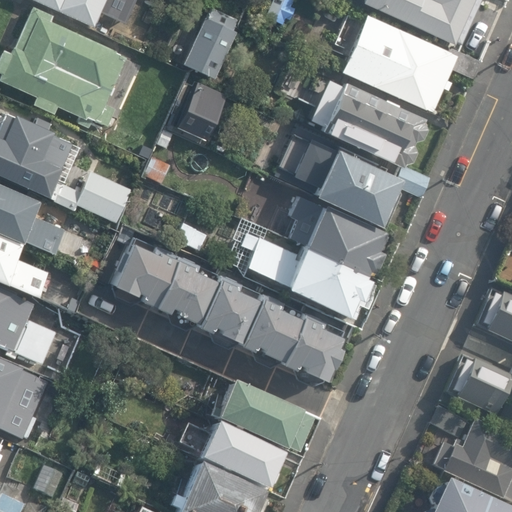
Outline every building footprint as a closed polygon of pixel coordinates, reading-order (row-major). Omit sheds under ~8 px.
[(55,10),(31,0),(10,50),(0,45),(0,77),(35,92),(32,99),(53,108),(57,100),(115,125),(124,104),(108,97),(129,49),(52,16),(55,10)] [(139,0),(42,0),(97,25),(108,0),(122,0),(137,7),(139,0)] [(475,0),(357,0),(455,44),(475,0)] [(232,22),(203,9),(179,59),(208,73),(232,22)] [(456,53),(363,11),(335,72),(428,114),(456,53)] [(421,115),(340,77),(318,123),(399,161),(421,115)] [(212,119),(177,102),(168,122),(202,139),(212,119)] [(73,141),(2,107),(0,111),(0,174),(47,197),(73,141)] [(397,174),(292,126),(269,175),(375,223),(397,174)] [(145,152),(136,172),(163,185),(172,165),(145,152)] [(39,199),(0,182),(0,230),(21,239),(22,235),(58,250),(69,225),(34,210),(39,199)] [(380,229),(291,190),(274,229),(362,268),(380,229)] [(394,236),(400,238),(417,201),(397,192),(380,229),(394,236)] [(178,239),(199,249),(205,236),(162,216),(152,237),(175,247),(178,239)] [(21,239),(0,230),(0,277),(70,307),(82,279),(16,251),(21,239)] [(175,250),(133,232),(110,285),(152,303),(175,250)] [(364,276),(261,232),(246,265),(284,281),(281,289),(346,317),(364,276)] [(217,268),(175,250),(152,303),(194,322),(217,268)] [(259,286),(217,268),(194,322),(236,340),(259,286)] [(299,304),(259,286),(236,340),(276,357),(299,304)] [(31,301),(0,287),(0,343),(24,355),(40,321),(25,314),(31,301)] [(479,326),(511,340),(511,295),(496,289),(479,326)] [(343,323),(299,304),(276,357),(320,376),(343,323)] [(450,393),(491,411),(508,374),(467,356),(450,393)] [(36,377),(0,360),(0,421),(12,427),(36,377)] [(305,413),(226,378),(209,415),(289,450),(305,413)] [(511,436),(468,417),(459,437),(451,434),(447,442),(440,439),(430,460),(438,464),(436,468),(511,501),(511,436)] [(281,452),(210,420),(194,456),(265,487),(281,452)] [(0,468),(12,444),(0,438),(0,468)] [(249,511),(259,490),(193,461),(170,511),(249,511)] [(56,504),(69,476),(39,462),(27,490),(56,504)] [(511,511),(511,505),(438,473),(420,511),(511,511)]
